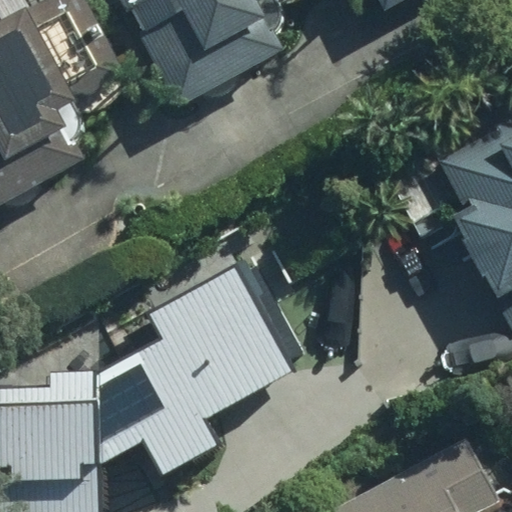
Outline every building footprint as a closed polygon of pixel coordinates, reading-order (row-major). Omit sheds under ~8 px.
[(87,0),(32,0),(0,19),(0,198),(7,211),(83,167),(55,118),(131,74),(87,0)] [(290,0),(137,0),(197,102),(268,61),(247,25),(290,0)] [(511,307),(511,139),(438,177),(505,311),(511,307)] [(325,374),(249,252),(167,303),(210,372),(145,412),(100,340),(0,401),(0,488),(52,456),(86,511),(145,511),(245,451),(233,431),(325,374)] [(511,511),(511,447),(493,418),(347,511),(511,511)]
